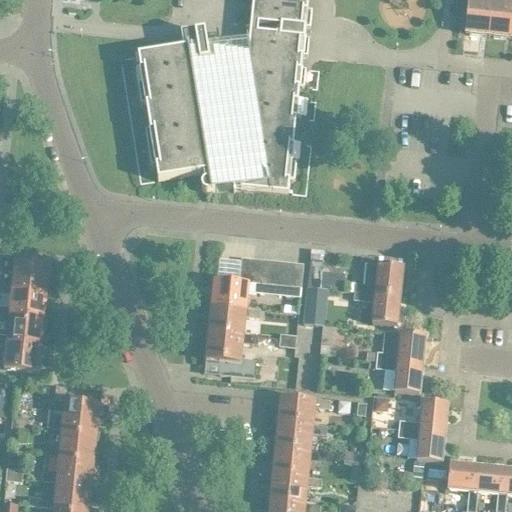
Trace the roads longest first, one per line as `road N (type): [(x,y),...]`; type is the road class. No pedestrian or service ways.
road 1 (residential): [(87,209),(474,249)]
road 2 (residential): [(156,403),(87,209)]
road 3 (residential): [(474,249),(487,82),(511,84)]
road 4 (residential): [(87,209),(29,59)]
